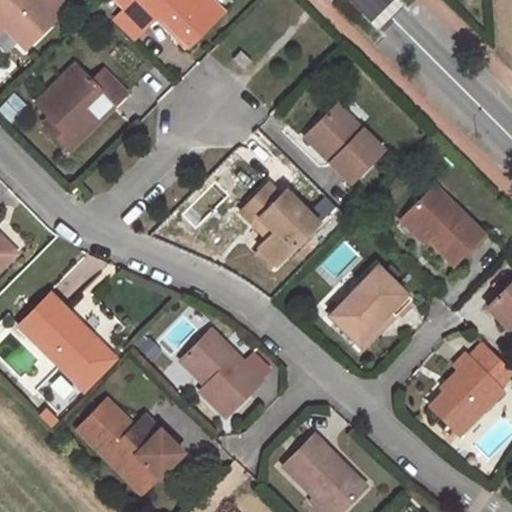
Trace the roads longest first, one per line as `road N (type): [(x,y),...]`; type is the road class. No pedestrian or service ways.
road 1 (residential): [(89,231),(202,278),(251,307),(319,366)]
road 2 (unclassified): [(511,136),(375,0)]
road 3 (residential): [(226,97),(89,231)]
road 4 (residential): [(372,411),(491,511)]
road 5 (residential): [(0,150),(67,220),(89,231)]
